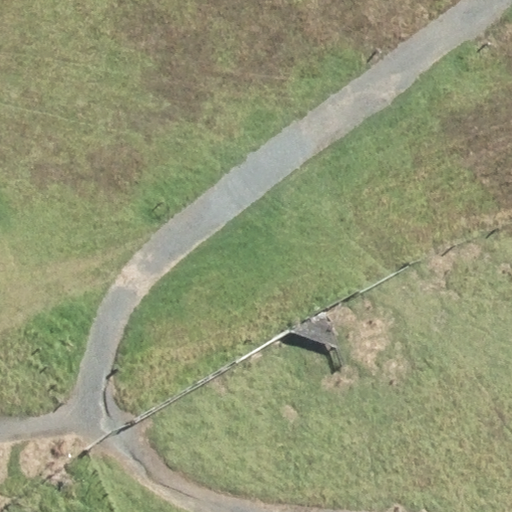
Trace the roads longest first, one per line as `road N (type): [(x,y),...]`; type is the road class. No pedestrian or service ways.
road 1 (unknown): [(0,429),(52,419),(122,276),(228,178),(432,64),(511,2)]
road 2 (unknown): [(230,511),(109,440),(52,419)]
